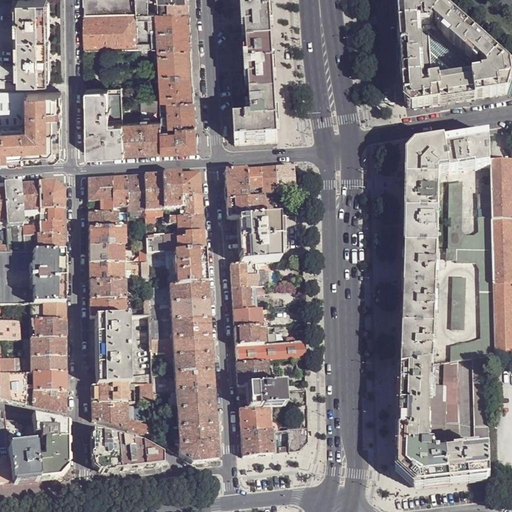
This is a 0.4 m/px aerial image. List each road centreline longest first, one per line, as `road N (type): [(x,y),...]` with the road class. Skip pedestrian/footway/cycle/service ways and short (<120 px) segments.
road 1 (residential): [(82,484),(71,169)]
road 2 (residential): [(229,469),(214,161)]
road 3 (secondary): [(340,430),(336,225)]
road 4 (residential): [(72,0),(71,169)]
road 5 (residential): [(349,142),(511,112)]
road 6 (residential): [(214,161),(207,0)]
road 7 (secondary): [(319,1),(312,35),(326,150)]
road 8 (residential): [(229,469),(82,484)]
road 9 (secondary): [(349,142),(335,33),(319,1)]
road 10 (residential): [(71,169),(214,161)]
